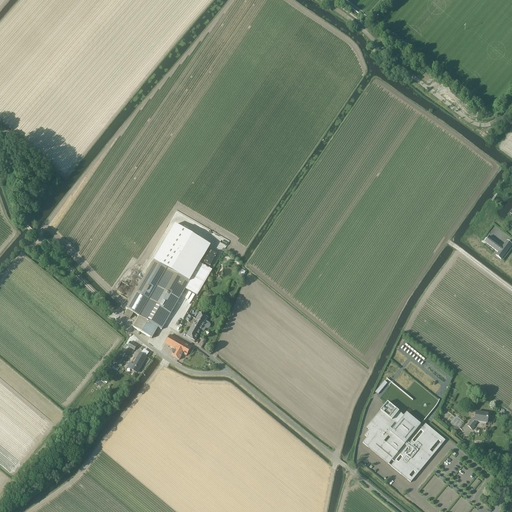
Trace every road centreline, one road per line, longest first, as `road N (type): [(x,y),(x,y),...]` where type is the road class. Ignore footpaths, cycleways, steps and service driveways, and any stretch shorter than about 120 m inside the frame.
road 1 (track): [(0,279),(232,0)]
road 2 (track): [(0,135),(25,224),(132,331)]
